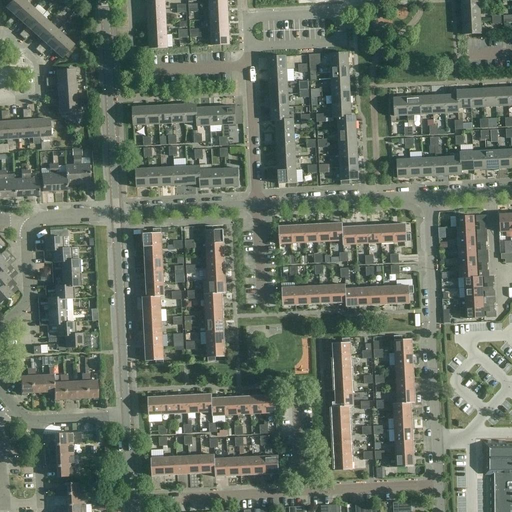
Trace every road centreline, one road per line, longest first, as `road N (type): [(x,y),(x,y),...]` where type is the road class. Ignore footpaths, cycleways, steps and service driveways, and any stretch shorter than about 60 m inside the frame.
road 1 (residential): [(439,483),(427,196)]
road 2 (residential): [(248,42),(247,22),(255,17),(339,18),(333,43),(255,47)]
road 3 (tertiary): [(115,213),(105,0)]
road 4 (tertiary): [(126,415),(115,213)]
road 5 (residential): [(255,205),(427,196)]
road 6 (residential): [(115,213),(255,205)]
road 7 (residential): [(255,205),(248,66)]
road 8 (residential): [(303,492),(439,483)]
road 9 (residential): [(175,498),(303,492)]
road 10 (residential): [(5,92),(15,101),(40,98),(38,62),(0,34)]
road 11 (residential): [(4,507),(41,504),(41,420)]
